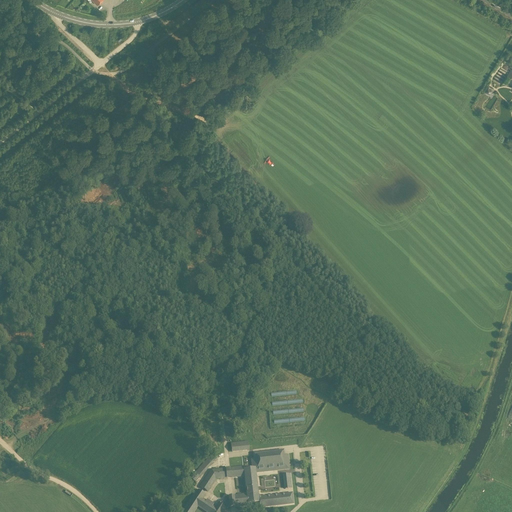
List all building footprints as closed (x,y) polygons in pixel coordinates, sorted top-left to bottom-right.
[(497,71),(493,80),(501,84),(505,75),(497,71)] [(231,444),(232,453),(249,451),(248,442),(231,444)] [(288,455),(284,455),(284,450),(254,454),(255,459),(251,459),(252,469),(245,469),(245,466),(215,470),(215,468),(211,469),(211,470),(200,487),(208,493),(216,480),(244,477),(246,495),(224,497),(226,509),(248,507),(247,505),(255,503),(256,511),(264,511),(264,508),(294,505),(292,493),(260,497),(260,498),(259,498),(256,474),(290,470),(289,463),(288,455)] [(196,483),(200,478),(196,474),(191,479),(196,483)] [(292,489),(290,474),(283,475),(285,491),(292,489)] [(182,511),(222,511),(225,509),(218,504),(215,508),(212,507),(214,505),(207,500),(205,502),(203,500),(206,496),(197,490),(182,511)]
